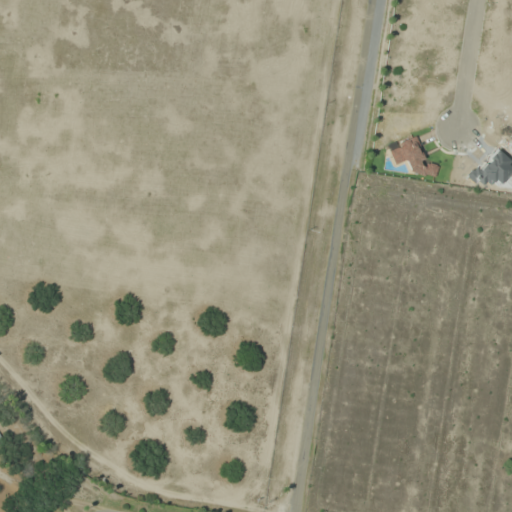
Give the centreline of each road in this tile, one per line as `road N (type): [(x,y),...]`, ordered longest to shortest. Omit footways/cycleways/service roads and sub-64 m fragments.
road 1 (residential): [(373,0),(299,511)]
road 2 (residential): [(454,129),(473,0)]
